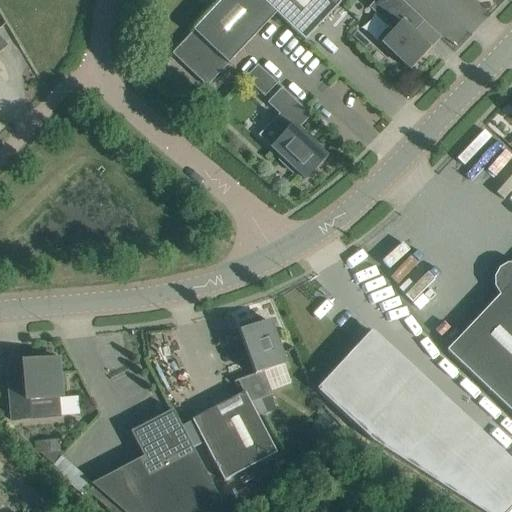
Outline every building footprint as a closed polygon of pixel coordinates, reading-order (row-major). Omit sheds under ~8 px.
[(227,65),(275,14),(260,0),(222,0),(171,54),(206,87),(221,72),(218,69),(224,62),(227,65)] [(340,4),(335,0),(260,0),(275,14),(304,41),(340,4)] [(423,22),(400,0),(375,0),(368,8),(393,31),(391,32),(390,31),(379,43),(391,54),(392,54),(410,71),(430,50),(412,33),(423,22)] [(276,84),(257,66),(244,79),(264,98),(276,84)] [(294,170),(305,181),(327,158),(311,144),(313,141),(307,135),(305,137),(297,130),(310,116),(281,89),(267,103),(279,115),(271,123),(283,134),(270,148),(282,159),(279,161),(292,173),(294,170)] [(511,264),(506,265),(498,270),(493,278),(494,288),(499,296),(446,352),(511,414),(511,264)] [(246,329),(238,332),(253,375),(233,382),(234,383),(237,382),(243,393),(250,404),(272,396),(264,372),(284,365),(268,321),(259,324),(258,321),(245,325),(246,329)] [(322,385),(317,391),(318,392),(317,392),(372,443),(479,511),(508,511),(511,508),(511,461),(373,332),(372,333),(371,332),(366,338),(367,339),(360,346),(359,345),(354,351),(355,352),(348,360),(347,359),(341,365),(342,365),(336,373),(335,372),(329,378),(330,379),(323,386),(322,385)] [(23,370),(7,371),(11,421),(28,420),(28,414),(58,412),(57,399),(61,399),(58,359),(54,359),(54,356),(40,357),(41,360),(22,362),(23,370)] [(243,393),(191,420),(223,482),(276,454),(250,404),(243,393)] [(224,511),(172,411),(130,432),(143,457),(91,485),(94,488),(88,494),(109,511),(224,511)]
